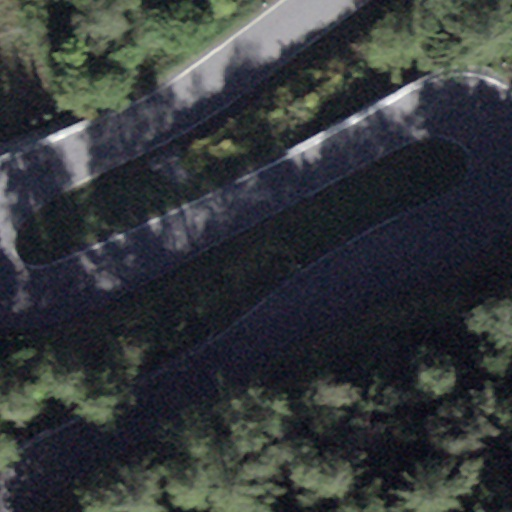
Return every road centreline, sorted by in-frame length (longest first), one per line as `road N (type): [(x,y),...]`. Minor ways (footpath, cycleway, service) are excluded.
road 1 (tertiary): [(511,181),(473,218),(0,489)]
road 2 (tertiary): [(0,280),(33,295),(98,283),(419,114),(472,111),(511,140)]
road 3 (tertiary): [(333,0),(180,108),(0,199)]
